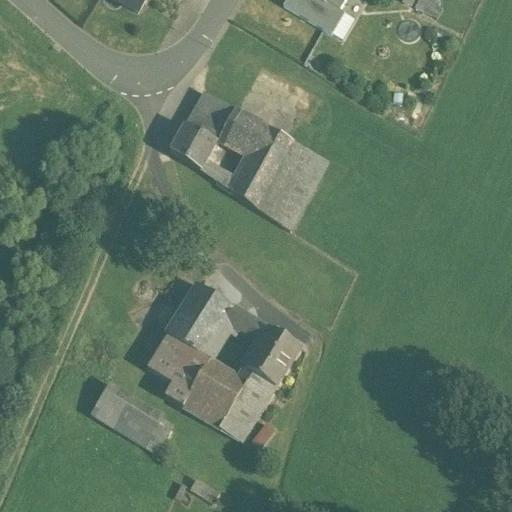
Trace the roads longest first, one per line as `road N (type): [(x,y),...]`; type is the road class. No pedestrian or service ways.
road 1 (track): [(145,158),(0,489)]
road 2 (residential): [(308,335),(248,295),(202,244),(145,158),(148,79)]
road 3 (unclassified): [(29,0),(112,69),(148,79)]
